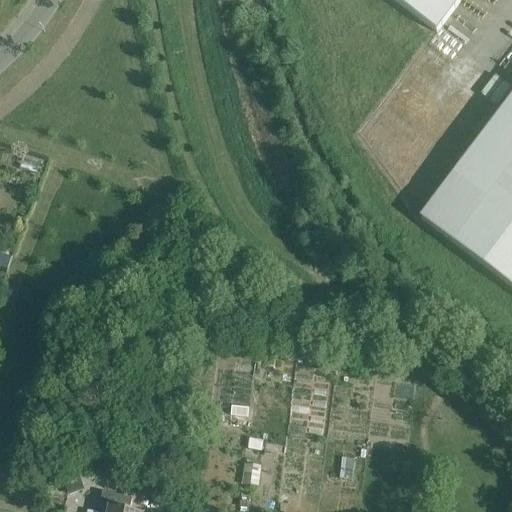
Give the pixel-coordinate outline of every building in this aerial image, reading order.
[(390,0),(436,35),(462,0),(390,0)] [(511,99),(420,221),(511,290),(511,99)] [(29,153),(25,170),(46,174),(49,157),(29,153)] [(0,256),(0,268),(7,271),(11,260),(0,256)] [(249,440),(247,451),(261,452),(262,442),(249,440)] [(248,464),(247,485),(263,486),(264,465),(248,464)] [(127,487),(126,495),(138,497),(139,489),(127,487)] [(130,511),(133,501),(103,494),(99,511),(130,511)]
